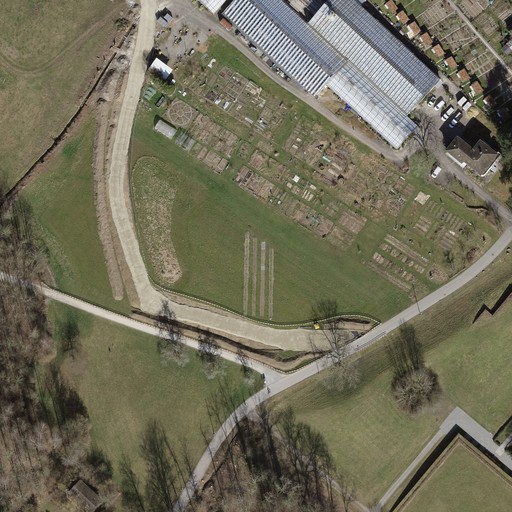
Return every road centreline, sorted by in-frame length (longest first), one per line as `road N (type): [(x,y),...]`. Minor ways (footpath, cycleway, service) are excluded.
road 1 (residential): [(511,230),(434,299),(249,404),(213,444),(174,511)]
road 2 (track): [(184,0),(261,70),(394,162),(465,110)]
road 3 (track): [(0,274),(268,371),(282,383)]
